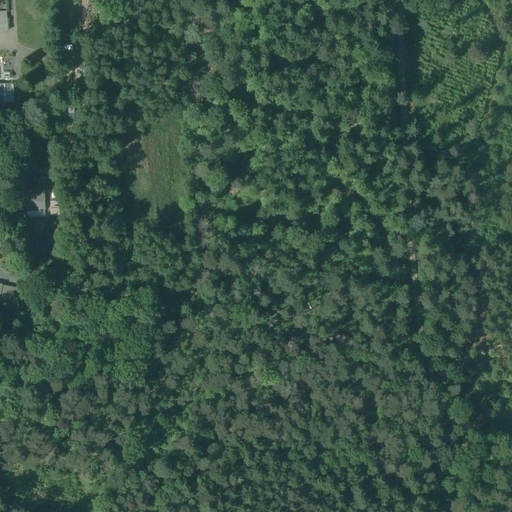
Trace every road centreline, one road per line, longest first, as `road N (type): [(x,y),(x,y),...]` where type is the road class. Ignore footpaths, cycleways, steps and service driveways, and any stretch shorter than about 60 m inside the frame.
road 1 (track): [(402,0),(420,324),(431,367),(472,430),(448,511)]
road 2 (track): [(98,511),(153,336),(154,307),(137,289),(134,237)]
road 3 (track): [(412,228),(193,213)]
